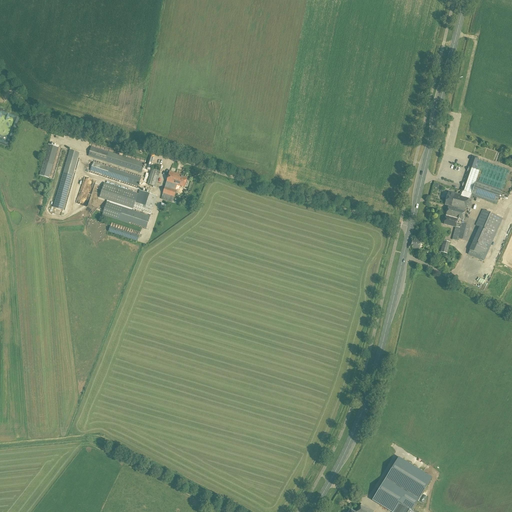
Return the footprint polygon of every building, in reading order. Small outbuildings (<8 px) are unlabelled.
[(39,176),(49,178),(58,147),(48,145),(39,176)] [(141,173),(144,163),(91,146),(88,156),(141,173)] [(67,198),(79,153),(69,150),(57,195),(67,198)] [(138,187),(141,178),(93,162),(90,171),(138,187)] [(445,216),(462,221),(465,208),(470,209),(472,200),(470,199),(472,194),(496,203),(500,191),(475,183),(476,181),(479,171),(471,168),(463,192),(462,191),(461,196),(448,192),(444,205),(448,206),(445,216)] [(156,187),(160,172),(151,170),(147,184),(156,187)] [(166,181),(177,185),(184,187),(186,178),(180,176),(180,175),(169,172),(166,181)] [(87,182),(87,193),(90,193),(90,192),(94,192),(94,190),(97,190),(97,181),(87,182)] [(175,191),(177,185),(166,181),(160,199),(172,202),(175,191)] [(138,194),(104,183),(99,198),(107,200),(102,215),(129,224),(129,223),(145,228),(145,229),(146,229),(150,216),(133,211),(134,209),(151,215),(157,196),(140,190),(138,194)] [(487,254),(490,248),(489,248),(503,219),(482,209),(475,225),(479,227),(469,250),(468,254),(475,257),(476,253),(485,257),(486,254),(487,254)] [(464,221),(462,221),(445,216),(443,224),(455,227),(451,240),(457,241),(458,239),(465,241),(469,226),(463,225),(464,221)] [(108,232),(137,241),(139,236),(110,226),(108,232)] [(421,244),(422,241),(414,239),(413,242),(412,242),(411,245),(412,245),(411,248),(419,250),(420,244),(421,244)] [(447,254),(450,242),(443,240),(440,252),(447,254)] [(432,477),(398,457),(372,500),(391,511),(392,511),(398,503),(412,511),(432,477)] [(423,493),(420,499),(425,502),(428,496),(423,493)] [(413,511),(412,511),(398,503),(392,511),(413,511)]
